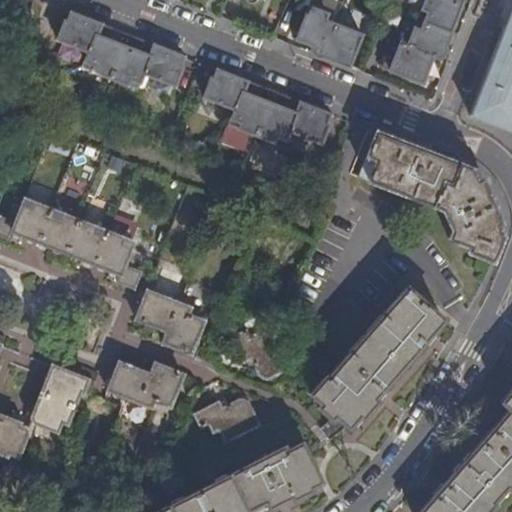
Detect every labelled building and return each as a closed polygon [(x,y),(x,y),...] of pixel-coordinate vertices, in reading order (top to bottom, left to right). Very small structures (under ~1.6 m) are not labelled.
[(427,0),(409,46),(403,44),(396,61),(390,59),(386,70),(425,84),(435,58),(443,61),(466,0),(427,0)] [(322,50),(319,57),(351,69),(364,37),(327,22),(329,15),(312,9),(300,42),(322,50)] [(114,31),(73,14),(69,25),(67,24),(59,44),(91,56),(85,71),(141,92),(146,77),(178,89),(185,71),(183,70),(187,59),(145,43),(141,54),(110,42),(114,31)] [(511,15),(473,116),(511,131),(511,15)] [(329,126),(333,116),(291,100),(286,111),(256,99),(260,88),(220,72),(216,82),(213,81),(206,100),(237,112),(231,127),(286,149),(292,134),(324,145),(331,127),(329,126)] [(6,117),(1,136),(27,141),(31,123),(6,117)] [(470,255),(494,265),(507,233),(480,174),(379,134),(361,180),(444,212),(453,232),(451,240),(459,243),(458,246),(471,250),(470,255)] [(137,245),(28,202),(19,226),(2,219),(0,223),(0,238),(13,244),(17,235),(122,277),(120,284),(137,291),(144,274),(127,268),(137,245)] [(330,380),(315,398),(325,407),(322,411),(334,422),(324,430),(333,442),(349,429),(352,431),(363,418),(365,420),(380,404),(377,402),(445,322),(410,291),(332,381),(330,380)] [(166,345),(194,357),(206,324),(194,319),(196,313),(150,295),(139,322),(170,335),(166,345)] [(274,381),(296,370),(279,337),(266,344),(263,337),(254,341),(251,335),(238,341),(250,365),(257,361),(266,378),(269,380),(274,381)] [(56,369),(31,429),(30,432),(22,429),(24,426),(0,416),(0,355),(3,349),(0,347),(0,454),(11,459),(12,455),(22,459),(28,443),(33,445),(41,427),(61,436),(65,425),(71,427),(84,394),(93,397),(97,385),(56,369)] [(122,366),(111,393),(157,411),(160,405),(173,410),(186,377),(158,366),(154,378),(122,366)] [(511,395),(503,405),(511,413),(424,511),(491,511),(511,488),(511,395)] [(224,412),(221,406),(198,418),(205,432),(212,428),(216,436),(223,433),(229,446),(262,430),(251,407),(247,405),(242,404),(224,412)] [(266,511),(293,498),(295,502),(314,492),(312,489),(323,484),(304,446),(288,453),(286,450),(163,511),(266,511)]
